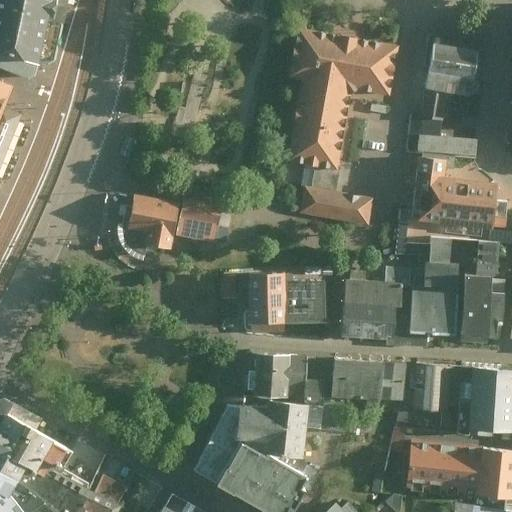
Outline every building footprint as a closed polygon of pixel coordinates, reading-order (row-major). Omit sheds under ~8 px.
[(0,0),(0,45),(37,59),(37,61),(50,64),(62,0),(0,0)] [(350,32),(298,24),(288,83),(299,85),(288,154),(314,158),(339,162),(352,83),(391,89),(399,40),(350,32)] [(481,36),(434,28),(426,33),(422,64),(427,65),(420,114),(456,117),(455,124),(476,126),(486,43),(481,36)] [(0,64),(13,69),(26,74),(33,71),(37,61),(37,59),(0,45),(0,64)] [(0,191),(1,191),(0,186),(0,185),(0,156),(15,118),(12,110),(0,105),(0,104),(4,102),(6,95),(4,92),(4,87),(1,81),(0,80),(0,191)] [(455,124),(456,117),(420,114),(409,113),(406,148),(421,150),(454,153),(473,155),(476,126),(455,124)] [(495,180),(444,175),(445,166),(453,166),(454,153),(421,150),(421,154),(418,154),(412,216),(439,219),(439,221),(491,226),(495,180)] [(339,162),(314,158),(310,181),(335,185),(339,162)] [(335,185),(310,181),(307,181),(302,211),(371,222),(376,192),(335,185)] [(125,203),(123,220),(122,229),(125,239),(130,248),(144,253),(147,243),(170,246),(177,199),(134,191),(131,204),(125,203)] [(221,201),(183,194),(176,232),(214,239),(221,201)] [(418,243),(414,332),(451,333),(454,272),(456,245),(418,243)] [(462,272),(459,333),(508,336),(510,292),(485,290),(486,274),(462,272)] [(220,274),(221,296),(236,296),(235,273),(220,274)] [(250,302),(250,330),(283,329),(283,319),(323,317),(322,279),(292,281),(291,273),(249,273),(249,291),(241,291),(238,294),(239,300),(241,302),(250,302)] [(346,297),(346,335),(405,336),(406,298),(346,297)] [(271,346),(249,345),(247,365),(258,366),(257,389),(300,392),(300,398),(327,400),(327,394),(328,376),(310,375),(311,353),(270,350),(271,346)] [(383,396),(403,397),(405,360),(336,357),(334,393),(370,395),(369,406),(382,406),(383,396)] [(460,361),(420,359),(418,404),(458,406),(460,361)] [(511,365),(475,364),(473,430),(511,430),(511,365)] [(0,467),(26,481),(62,511),(74,511),(87,488),(65,477),(63,480),(55,475),(70,449),(32,427),(40,417),(0,395),(0,467)] [(245,407),(230,404),(210,445),(199,467),(222,480),(246,442),(275,441),(275,451),(299,455),(306,403),(248,398),(245,407)] [(511,443),(413,439),(410,488),(511,492),(511,443)] [(246,442),(222,480),(238,490),(273,511),(287,511),(292,505),(295,507),(306,486),(303,484),(309,474),(270,451),(268,454),(246,442)] [(0,511),(62,511),(26,481),(0,467),(0,511)] [(93,492),(117,503),(126,485),(102,473),(93,492)] [(112,511),(117,503),(93,492),(87,488),(74,511),(112,511)] [(163,505),(161,504),(156,511),(206,511),(170,492),(163,505)] [(357,511),(342,496),(324,511),(357,511)]
